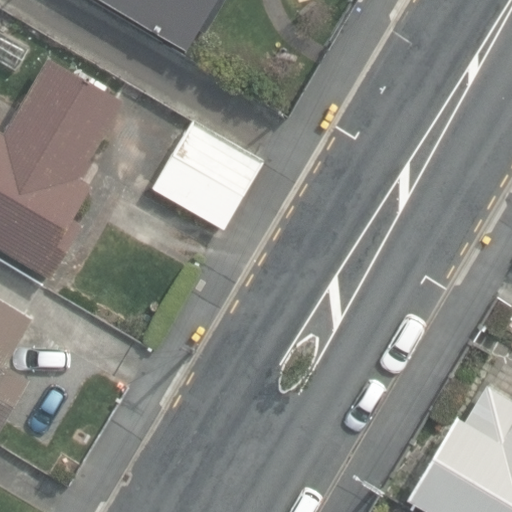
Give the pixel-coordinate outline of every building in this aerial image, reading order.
[(105,0),(188,50),(217,0),(105,0)] [(34,46),(2,31),(0,35),(0,62),(21,73),(34,46)] [(0,244),(52,275),(82,224),(74,219),(93,185),(81,178),(125,101),(116,95),(120,88),(54,51),(6,135),(0,131),(0,244)] [(155,187),(225,228),(264,159),(195,119),(155,187)] [(0,429),(1,431),(32,378),(6,363),(33,317),(0,298),(0,429)] [(407,500),(428,511),(511,511),(511,399),(488,385),(466,421),(457,416),(407,500)]
